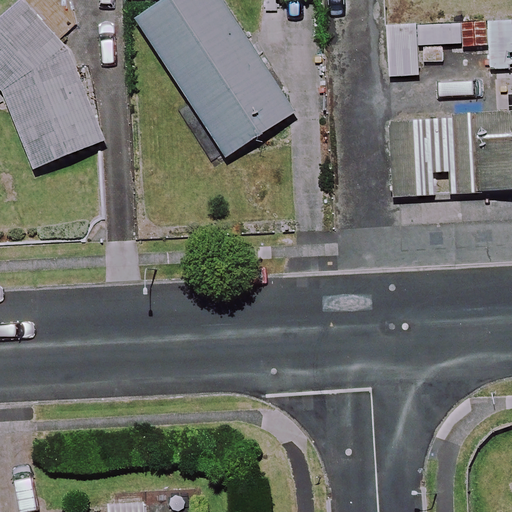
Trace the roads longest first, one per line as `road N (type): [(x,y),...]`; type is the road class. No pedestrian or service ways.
road 1 (residential): [(369,325),(0,345)]
road 2 (residential): [(369,325),(380,511)]
road 3 (residential): [(511,316),(369,325)]
